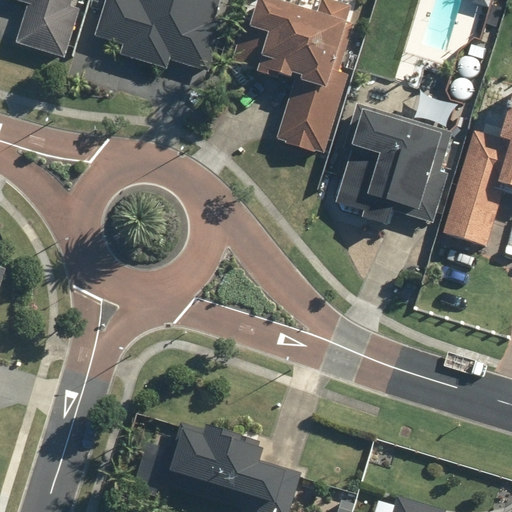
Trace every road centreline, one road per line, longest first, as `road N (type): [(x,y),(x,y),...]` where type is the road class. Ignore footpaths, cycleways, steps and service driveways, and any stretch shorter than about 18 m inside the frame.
road 1 (residential): [(511,405),(335,345),(205,257)]
road 2 (residential): [(43,511),(115,283)]
road 3 (residential): [(95,187),(110,172),(151,161),(191,178),(211,215),(205,257)]
